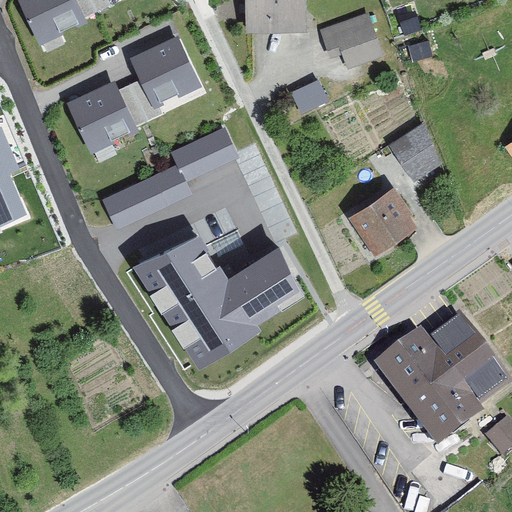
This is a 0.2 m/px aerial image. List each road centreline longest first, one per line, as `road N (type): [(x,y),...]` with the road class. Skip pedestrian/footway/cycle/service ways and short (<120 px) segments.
road 1 (residential): [(206,432),(93,262),(0,45)]
road 2 (residential): [(356,325),(201,0)]
road 3 (tertiary): [(511,214),(356,325)]
road 4 (tertiary): [(356,325),(206,432)]
road 5 (unknown): [(304,385),(388,511)]
road 6 (tertiary): [(206,432),(85,511)]
